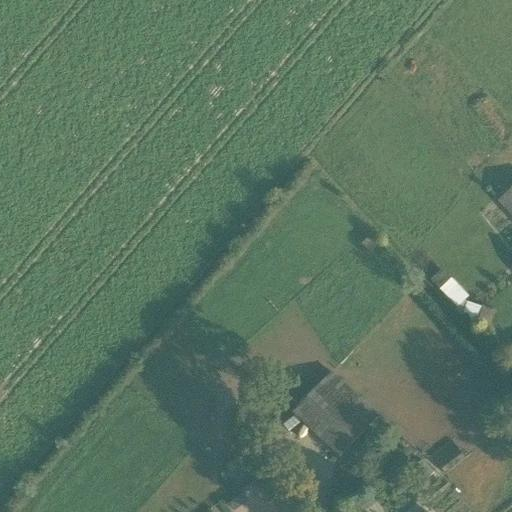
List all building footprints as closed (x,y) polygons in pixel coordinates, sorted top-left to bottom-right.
[(511,187),(501,197),(511,210),(511,187)] [(490,329),(495,313),(486,310),(488,302),(477,299),(470,304),(465,302),(469,298),(442,270),(431,281),(435,286),(432,288),(446,304),(450,301),(457,309),(454,312),(460,317),(490,329)] [(293,414),(339,459),(379,419),(333,374),(293,414)] [(465,460),(451,441),(431,457),(445,475),(465,460)] [(267,464),(256,446),(236,458),(247,476),(267,464)] [(253,511),(268,498),(252,480),(237,494),(253,511)] [(226,504),(232,511),(234,511),(246,501),(238,493),(226,504)]
